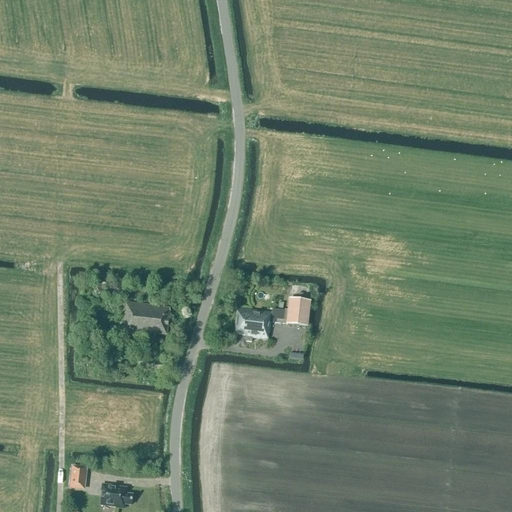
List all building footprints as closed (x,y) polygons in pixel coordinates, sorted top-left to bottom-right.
[(288,300),(286,325),(307,327),(310,303),(288,300)] [(166,337),(170,309),(125,303),(123,325),(124,325),(123,335),(154,338),(154,335),(166,337)] [(272,310),(271,314),(237,310),(234,335),(247,336),(246,341),(251,342),(251,339),(267,341),(268,333),(269,333),(270,324),(276,324),(276,321),(283,321),(284,312),(282,311),(283,304),(279,303),(278,311),(272,310)] [(72,467),(70,482),(69,489),(83,491),(86,469),(72,467)] [(131,506),(132,495),(125,495),(126,489),(117,488),(117,487),(101,485),(101,492),(99,506),(115,508),(115,509),(124,510),(124,505),(131,506)]
